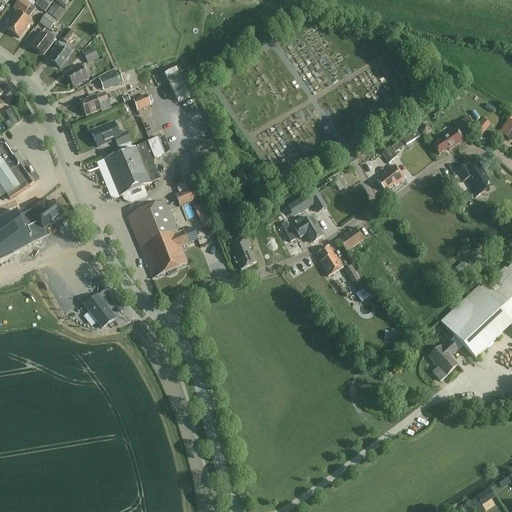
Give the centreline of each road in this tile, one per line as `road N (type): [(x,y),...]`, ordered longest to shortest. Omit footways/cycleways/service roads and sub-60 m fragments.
road 1 (residential): [(160,319),(192,296),(325,242),(442,162),(476,150),(491,157)]
road 2 (tertiary): [(160,319),(119,273),(41,103),(0,62)]
road 3 (tertiary): [(234,511),(192,362),(160,319)]
